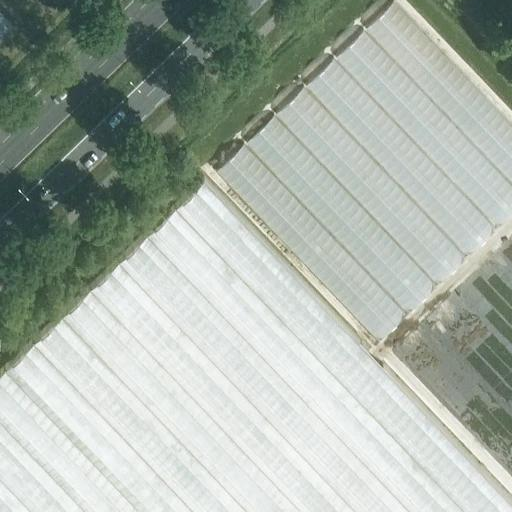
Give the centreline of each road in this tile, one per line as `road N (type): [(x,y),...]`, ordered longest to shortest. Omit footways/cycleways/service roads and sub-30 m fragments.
road 1 (primary): [(0,249),(260,0)]
road 2 (primary): [(181,0),(0,174)]
